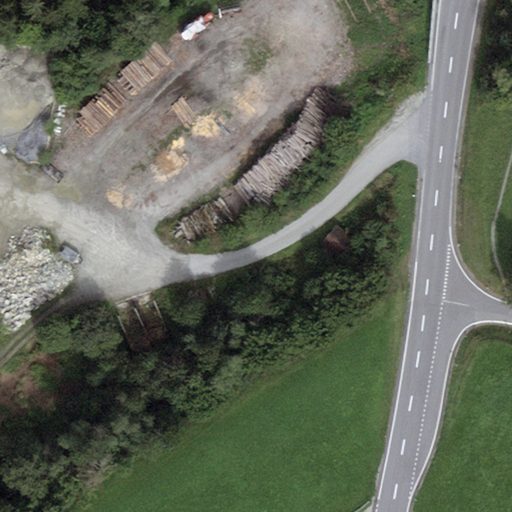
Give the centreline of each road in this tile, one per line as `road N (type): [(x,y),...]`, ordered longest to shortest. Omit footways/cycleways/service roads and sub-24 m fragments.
road 1 (track): [(443,131),(403,136),(325,210),(272,242),(82,297),(44,317),(0,359)]
road 2 (secondary): [(460,0),(425,298)]
road 3 (secondary): [(425,298),(392,511)]
